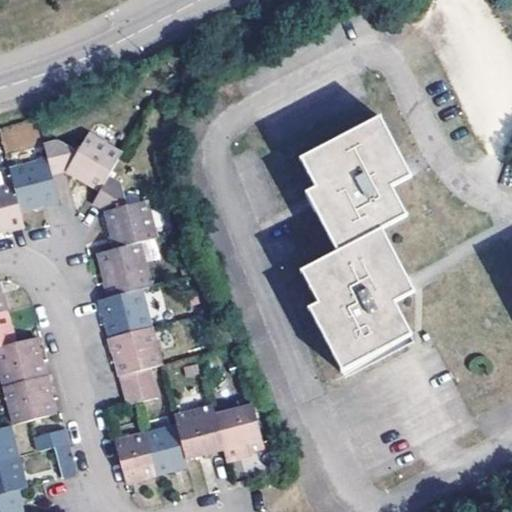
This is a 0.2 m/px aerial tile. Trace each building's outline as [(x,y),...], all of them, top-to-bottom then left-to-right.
[(406,159),(384,116),(304,158),(320,188),(310,193),(312,196),(314,201),(317,207),(341,252),(305,270),(322,303),(314,308),(345,370),(411,337),(417,334),(412,323),(400,299),(412,293),(419,289),(414,279),(412,275),(387,227),(411,215),(396,185),(414,175),(410,166),(406,159)] [(1,127),(5,151),(34,147),(30,123),(1,127)] [(45,160),(49,176),(65,172),(74,177),(98,192),(107,177),(120,155),(84,134),(74,151),(54,141),(41,144),(45,160)] [(7,171),(11,186),(18,212),(35,208),(56,203),(49,176),(45,160),(7,171)] [(136,245),(154,241),(144,203),(125,207),(119,185),(107,177),(98,192),(90,205),(103,213),(110,240),(113,252),(136,245)] [(0,188),(0,233),(22,228),(18,212),(11,186),(0,188)] [(113,252),(96,256),(100,274),(107,299),(140,291),(148,289),(136,245),(113,252)] [(108,340),(150,328),(140,291),(107,299),(98,302),(101,311),(108,340)] [(0,348),(12,346),(4,315),(0,316),(0,348)] [(118,378),(149,370),(160,367),(150,328),(108,340),(112,354),(118,378)] [(0,374),(4,388),(45,377),(36,345),(34,340),(12,346),(0,348),(0,374)] [(122,393),(153,384),(149,370),(118,378),(122,393)] [(4,388),(14,427),(56,416),(47,386),(45,377),(4,388)] [(126,408),(158,399),(153,384),(122,393),(126,408)] [(216,418),(225,450),(227,458),(243,454),(264,448),(252,408),(216,418)] [(185,460),(225,450),(216,418),(215,412),(175,423),(177,428),(185,460)] [(0,463),(17,459),(10,428),(0,430),(0,463)] [(145,436),(156,476),(187,468),(185,460),(177,428),(145,436)] [(36,453),(53,449),(68,445),(63,430),(32,438),(36,453)] [(145,436),(113,445),(124,485),(156,476),(145,436)] [(53,449),(61,481),(76,477),(68,445),(53,449)] [(0,496),(15,493),(26,490),(23,481),(17,459),(0,463),(0,496)] [(0,511),(20,511),(18,504),(15,493),(0,496),(0,511)]
